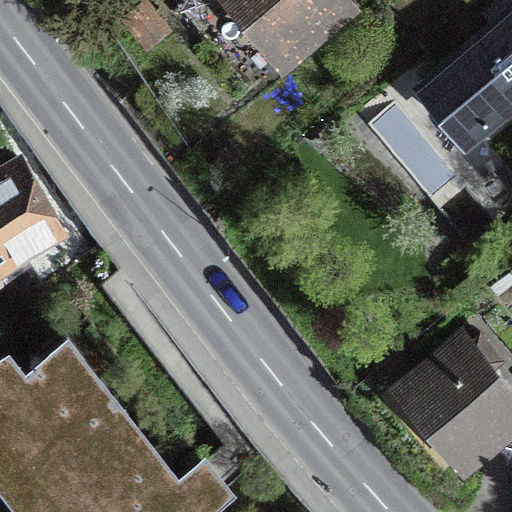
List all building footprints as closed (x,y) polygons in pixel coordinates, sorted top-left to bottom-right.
[(361,7),(355,0),(232,0),(285,67),(361,7)] [(511,115),(511,5),(419,83),(472,148),(511,115)] [(0,298),(83,248),(30,161),(0,178),(0,298)] [(459,176),(431,197),(465,243),(494,222),(459,176)] [(511,450),(511,386),(467,330),(393,390),(470,484),(511,450)] [(11,358),(0,366),(0,465),(38,511),(197,511),(227,488),(204,461),(182,479),(72,345),(29,380),(11,358)]
